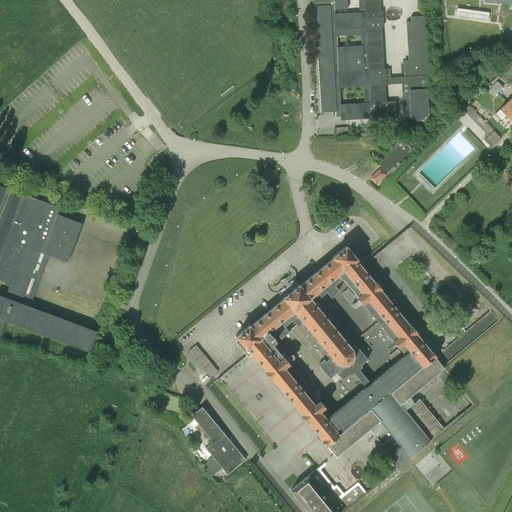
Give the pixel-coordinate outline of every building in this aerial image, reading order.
[(409,4),(408,0),(313,0),(314,2),(315,2),(316,6),(314,6),(320,113),(335,112),(335,116),(340,115),(341,120),(347,119),(347,120),(347,119),(353,119),(354,119),(353,119),(359,118),(359,119),(360,119),(360,118),(365,118),(365,119),(366,119),(366,118),(371,118),(372,118),(377,117),(377,118),(378,118),(378,117),(383,117),(383,118),(384,117),(389,117),(390,117),(395,116),(395,117),(396,117),(395,102),(394,102),(389,102),(385,102),(384,97),(385,97),(385,96),(384,96),(384,91),(384,90),(384,85),(384,84),(386,84),(389,84),(390,84),(390,83),(390,79),(389,69),(383,69),(383,64),(383,63),(382,63),(382,58),(382,57),(382,52),(382,51),(381,46),(382,46),(382,45),(381,45),(381,40),(381,39),(381,33),(380,27),(381,27),(382,27),(382,12),(379,12),(379,6),(379,0),(391,0),(392,5),(409,4)] [(472,19),(473,11),(457,8),(456,17),(472,19)] [(489,13),(473,11),(472,19),(488,21),(489,13)] [(429,74),(425,16),(410,17),(410,21),(406,22),(408,60),(403,60),(404,75),(429,74)] [(401,82),(401,83),(402,83),(404,122),(429,121),(426,76),(401,78),(402,82),(401,82)] [(497,92),(502,88),(497,82),(492,87),(497,92)] [(494,96),(497,92),(492,87),(489,90),(494,96)] [(506,116),(506,117),(511,122),(511,107),(506,102),(495,114),(501,120),(506,116)] [(492,129),(487,135),(484,137),(486,138),(483,140),(491,148),(501,138),(492,129)] [(397,160),(409,147),(400,139),(376,163),(385,172),(387,169),(392,174),(401,165),(397,160)] [(161,154),(157,158),(152,162),(159,169),(167,162),(161,154)] [(370,178),(375,183),(384,175),(379,170),(370,178)] [(0,276),(11,281),(8,290),(4,298),(0,295),(0,336),(4,325),(6,320),(13,323),(14,324),(14,323),(21,326),(23,327),(31,330),(39,333),(47,336),(48,336),(55,339),(56,339),(64,342),(63,342),(64,342),(72,345),(80,348),(81,348),(88,351),(89,351),(89,352),(97,332),(96,331),(96,332),(96,331),(95,332),(88,329),(87,328),(87,329),(80,326),(79,325),(71,323),(71,322),(63,320),(63,319),(55,317),(55,316),(54,316),(47,313),(46,313),(38,310),(30,307),(30,306),(29,306),(29,307),(21,304),(40,252),(48,255),(48,256),(49,256),(67,262),(66,261),(67,257),(80,224),(81,224),(82,224),(59,215),(60,211),(40,204),(0,189),(0,276)] [(444,369),(435,357),(435,356),(431,351),(430,351),(419,338),(407,322),(383,294),(384,294),(371,278),(361,265),(346,246),(332,257),(333,258),(332,259),(299,285),(298,284),(282,298),(283,299),(251,325),(250,326),(249,325),(235,336),(246,350),(247,348),(250,352),(265,370),(263,371),(269,379),(271,377),(301,414),(300,415),(305,422),(307,421),(322,439),(321,441),(326,446),(326,445),(336,457),(369,430),(372,434),(385,450),(383,452),(397,469),(444,430),(419,399),(415,402),(410,395),(444,369)] [(473,325),(435,356),(444,367),(445,366),(500,321),(491,310),(473,325)] [(191,416),(213,442),(224,434),(202,407),(191,416)] [(227,437),(224,434),(213,442),(205,448),(228,475),(245,459),(244,459),(235,448),(236,448),(235,447),(227,438),(227,437)] [(317,469),(291,490),(308,511),(343,511),(365,494),(357,485),(341,498),(339,497),(342,494),(336,487),(333,490),(330,486),(331,485),(317,469)]
